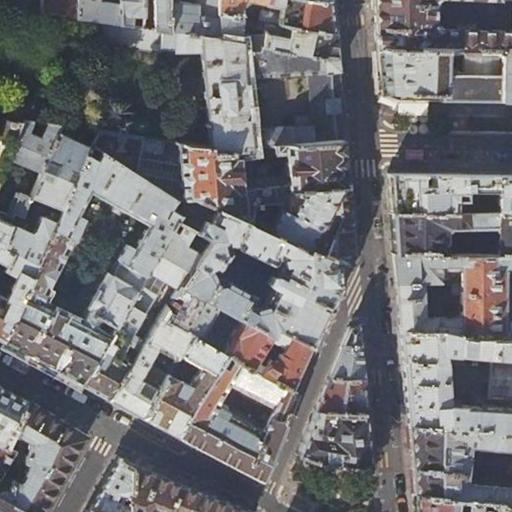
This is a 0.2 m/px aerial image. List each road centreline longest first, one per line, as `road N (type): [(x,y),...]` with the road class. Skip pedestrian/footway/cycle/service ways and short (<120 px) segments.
road 1 (residential): [(262,503),(369,259)]
road 2 (residential): [(389,511),(369,259)]
road 3 (residential): [(262,503),(110,424)]
road 4 (residential): [(511,142),(360,139)]
road 5 (residential): [(360,139),(347,0)]
road 6 (residential): [(110,424),(0,366)]
road 7 (residential): [(369,259),(360,139)]
